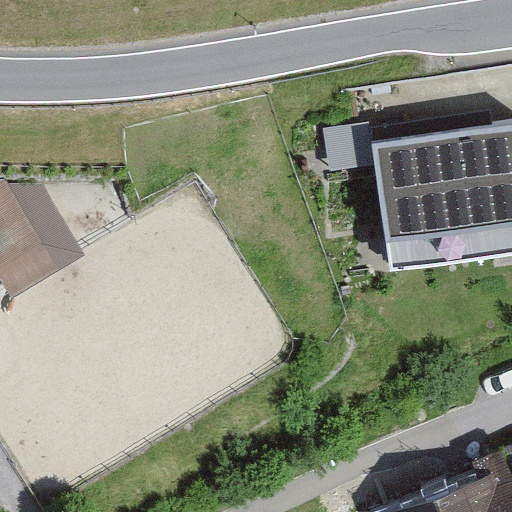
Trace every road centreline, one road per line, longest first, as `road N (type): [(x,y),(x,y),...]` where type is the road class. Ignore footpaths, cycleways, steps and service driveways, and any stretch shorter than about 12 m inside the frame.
road 1 (tertiary): [(511,16),(159,75),(0,81)]
road 2 (residential): [(271,511),(511,406)]
